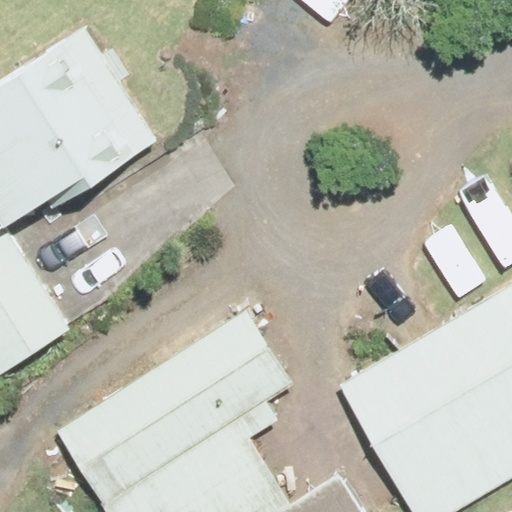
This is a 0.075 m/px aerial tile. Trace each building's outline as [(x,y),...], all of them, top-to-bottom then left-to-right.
[(158,144),(86,34),(0,89),(0,234),(89,177),(94,185),(158,144)] [(0,376),(1,378),(72,330),(18,250),(2,261),(0,258),(0,376)] [(458,511),(511,481),(511,291),(343,390),(413,511),(458,511)] [(290,511),(293,510),(252,446),(272,429),(257,405),(288,385),(246,318),(61,435),(109,511),(290,511)] [(293,510),(290,511),(358,511),(339,481),(293,510)]
